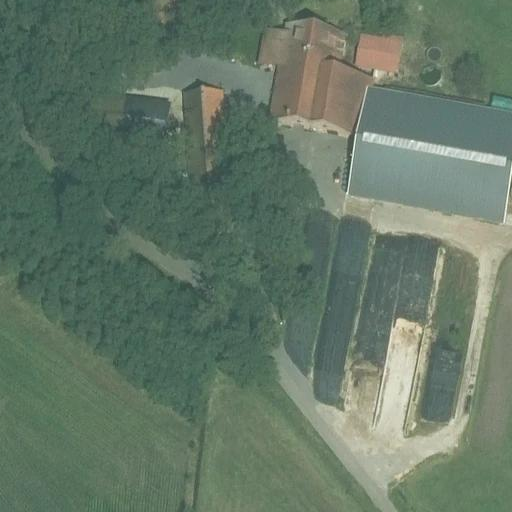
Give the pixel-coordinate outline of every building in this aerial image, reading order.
[(141,0),(173,34),(208,0),(141,0)] [(270,124),(358,140),(348,200),(504,228),(511,184),(511,122),(383,99),(381,110),(369,107),(374,82),(338,75),(345,38),(326,35),(328,26),(305,22),(303,31),(287,28),(270,124)] [(355,69),(396,76),(402,44),(397,43),(398,39),(383,36),(382,41),(361,37),(355,69)] [(168,142),(172,106),(76,93),(69,142),(75,143),(73,153),(159,164),(162,159),(164,159),(166,141),(168,142)] [(194,237),(231,234),(222,95),(185,97),(194,237)] [(425,339),(431,309),(405,304),(399,334),(425,339)] [(315,368),(345,374),(356,314),(327,308),(315,368)] [(340,399),(345,376),(327,372),(321,395),(340,399)] [(432,492),(435,482),(425,479),(430,460),(417,456),(409,485),(432,492)]
